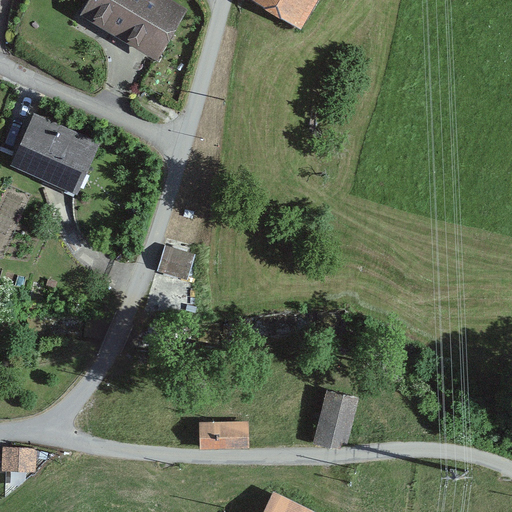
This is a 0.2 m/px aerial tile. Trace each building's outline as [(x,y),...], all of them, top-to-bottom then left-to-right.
[(186,11),(166,0),(91,0),(81,18),(157,61),(186,11)] [(255,0),(303,26),(317,0),(255,0)] [(100,146),(33,117),(12,166),(79,195),(100,146)] [(190,256),(163,249),(157,272),(184,279),(190,256)] [(357,398),(325,391),(315,441),(346,447),(357,398)] [(247,449),(246,423),(199,425),(200,451),(247,449)] [(24,470),(24,451),(10,451),(11,470),(24,470)] [(311,511),(273,493),(263,511),(311,511)]
